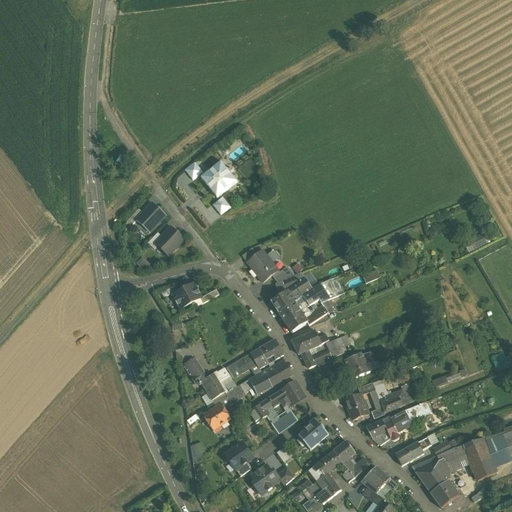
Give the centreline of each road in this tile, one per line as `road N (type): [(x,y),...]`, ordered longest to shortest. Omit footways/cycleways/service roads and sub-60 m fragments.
road 1 (residential): [(431,511),(322,405),(275,330),(216,269)]
road 2 (tertiary): [(108,294),(91,183),(100,0)]
road 3 (track): [(158,187),(229,129),(385,34)]
road 4 (tertiary): [(186,511),(124,372),(108,294)]
road 5 (unknown): [(102,250),(0,360)]
